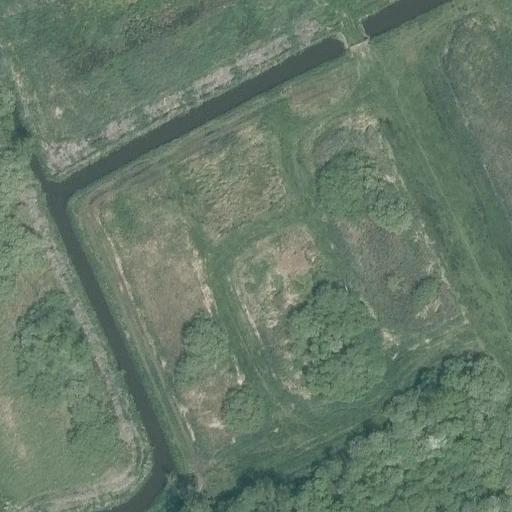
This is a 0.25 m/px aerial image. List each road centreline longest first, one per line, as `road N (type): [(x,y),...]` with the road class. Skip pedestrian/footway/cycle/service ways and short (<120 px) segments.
road 1 (track): [(338,0),(511,357)]
road 2 (track): [(493,314),(484,329),(420,356),(374,411),(253,473),(197,489),(164,511)]
